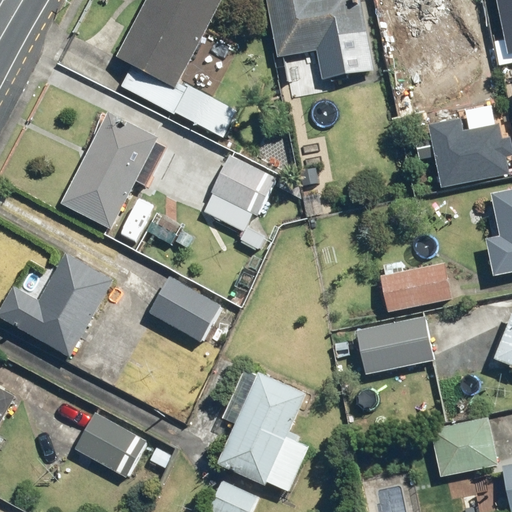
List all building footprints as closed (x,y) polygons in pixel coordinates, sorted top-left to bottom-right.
[(232,0),(155,0),(126,56),(140,64),(128,86),(182,114),(183,113),(252,149),(266,122),(193,83),(191,86),(188,84),(232,0)] [(276,0),(286,57),(318,51),(322,74),(376,65),(365,0),(276,0)] [(398,0),(420,111),(458,103),(453,77),(479,72),(465,0),(398,0)] [(391,72),(351,79),(359,132),(400,126),(391,72)] [(117,111),(69,204),(120,230),(168,138),(117,111)] [(466,121),(432,127),(444,191),(511,178),(511,121),(468,130),(466,121)] [(285,178),(237,154),(208,211),(251,232),(260,214),(265,216),(285,178)] [(494,236),(502,274),(511,272),(511,188),(499,191),(508,234),(494,236)] [(24,285),(6,316),(80,357),(124,280),(76,252),(49,300),(24,285)] [(388,274),(395,310),(459,298),(452,261),(410,269),(408,260),(390,263),(392,273),(388,274)] [(178,275),(156,313),(209,343),(231,306),(178,275)] [(432,314),(365,328),(374,373),(442,359),(432,314)] [(511,334),(503,357),(511,360),(511,334)] [(299,429),(316,392),(268,370),(266,373),(253,368),(231,416),(244,422),(226,462),(275,484),(276,480),(298,490),(318,445),(306,440),(308,434),(299,429)] [(0,437),(24,394),(0,381),(0,437)] [(153,439),(102,411),(82,447),(133,476),(153,439)] [(438,427),(448,475),(506,464),(496,416),(438,427)] [(180,453),(160,441),(148,461),(169,473),(180,453)] [(420,511),(413,470),(364,479),(369,511),(420,511)] [(256,511),(264,495),(229,479),(214,511),(216,511),(256,511)]
